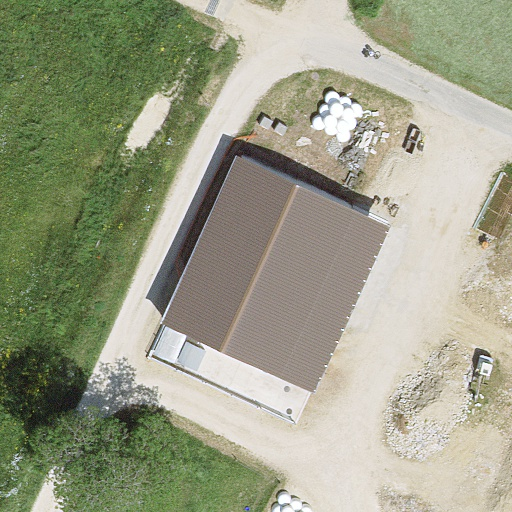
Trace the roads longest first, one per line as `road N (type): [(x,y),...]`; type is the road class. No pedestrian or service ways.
road 1 (track): [(63,511),(304,33)]
road 2 (track): [(304,33),(511,133)]
